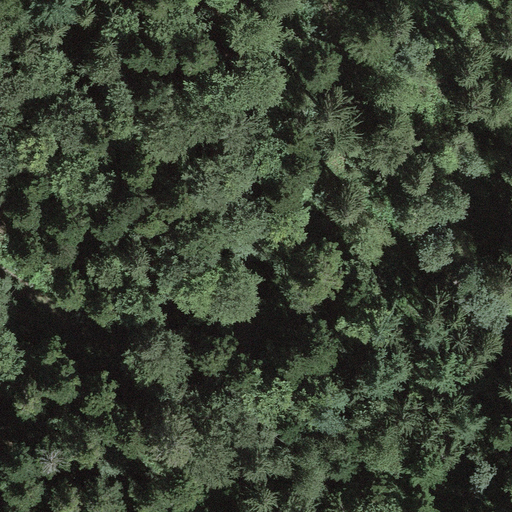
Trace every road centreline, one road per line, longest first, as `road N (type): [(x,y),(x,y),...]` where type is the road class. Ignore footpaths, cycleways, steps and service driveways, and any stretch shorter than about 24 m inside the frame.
road 1 (track): [(324,0),(390,188),(414,229),(511,324)]
road 2 (track): [(258,511),(207,423),(164,377),(0,268)]
